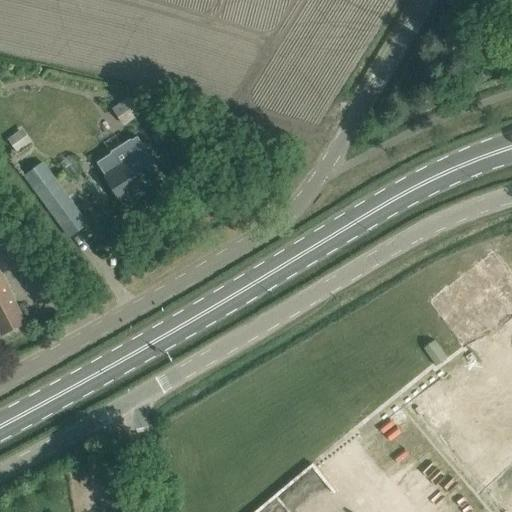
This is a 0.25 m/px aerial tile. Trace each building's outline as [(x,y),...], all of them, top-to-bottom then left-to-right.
[(133,95),(114,104),(123,123),(142,114),(133,95)] [(31,141),(22,128),(7,139),(17,152),(31,141)] [(106,177),(122,203),(133,196),(132,194),(163,174),(147,150),(137,136),(97,162),(106,176),(106,177)] [(87,223),(75,207),(43,163),(25,176),(70,236),(87,223)] [(511,257),(471,295),(496,322),(500,318),(511,331),(511,257)] [(59,265),(66,275),(76,268),(69,258),(59,265)] [(0,330),(2,335),(26,323),(0,271),(0,330)] [(435,340),(424,348),(436,366),(448,358),(435,340)] [(434,367),(422,351),(397,369),(409,386),(434,367)] [(511,376),(491,354),(414,426),(422,434),(436,421),(445,431),(467,411),(482,427),(511,398),(511,376)] [(432,444),(444,433),(436,424),(424,435),(432,444)] [(454,458),(442,446),(408,482),(406,484),(422,502),(434,491),(442,497),(452,488),(470,473),(472,475),(487,459),(475,447),(466,455),(462,450),(454,458)] [(448,511),(439,503),(429,511),(448,511)]
